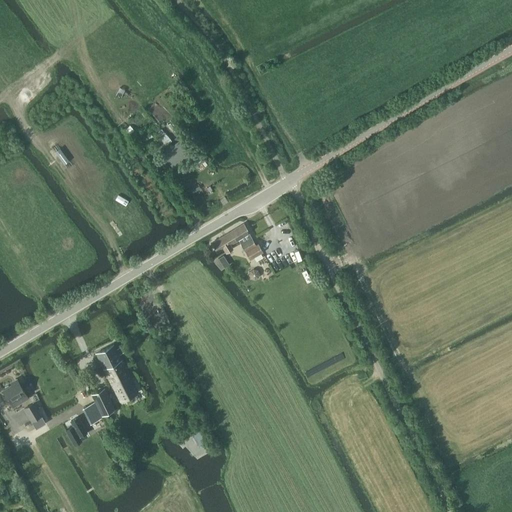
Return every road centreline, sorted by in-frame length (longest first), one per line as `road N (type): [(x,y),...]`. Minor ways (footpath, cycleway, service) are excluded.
road 1 (unclassified): [(288,181),(0,351)]
road 2 (unclassified): [(288,181),(511,50)]
